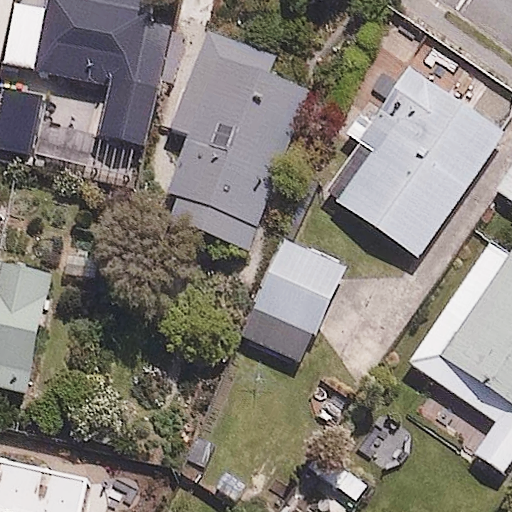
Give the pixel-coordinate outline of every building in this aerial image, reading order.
[(91,154),(153,164),(179,0),(50,0),(37,82),(101,93),(91,154)] [(159,206),(254,245),(320,82),(205,35),(167,128),(187,136),(159,206)] [(333,198),(417,260),(508,137),(399,57),(341,135),(367,153),(333,198)] [(0,154),(26,161),(42,94),(0,84),(0,154)] [(511,145),(490,182),(511,195),(511,145)] [(351,264),(292,236),(255,314),(314,342),(351,264)] [(511,474),(511,262),(467,324),(446,309),(405,366),(486,425),(466,453),(507,482),(511,474)] [(46,280),(0,271),(0,387),(26,392),(46,280)]
